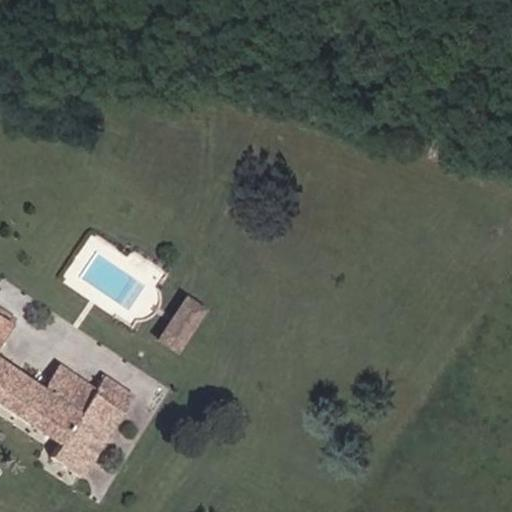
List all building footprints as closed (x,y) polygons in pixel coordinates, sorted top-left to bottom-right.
[(457,167),(464,149),(438,140),(431,158),(457,167)] [(183,292),(154,338),(178,353),(206,307),(183,292)] [(12,318),(0,310),(0,322),(6,327),(12,318)] [(77,415),(39,390),(0,363),(0,336),(6,327),(0,322),(0,408),(57,446),(49,457),(79,478),(131,396),(102,377),(93,390),(77,415)] [(77,415),(93,390),(55,365),(39,390),(77,415)]
